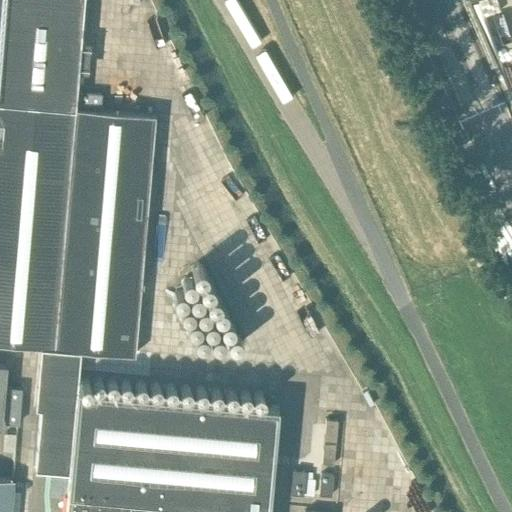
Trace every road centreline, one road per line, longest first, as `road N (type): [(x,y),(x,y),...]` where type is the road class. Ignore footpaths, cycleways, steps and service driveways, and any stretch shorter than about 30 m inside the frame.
road 1 (unclassified): [(506,511),(352,205)]
road 2 (unclassified): [(352,205),(225,0)]
road 3 (unclassified): [(352,205),(272,0)]
